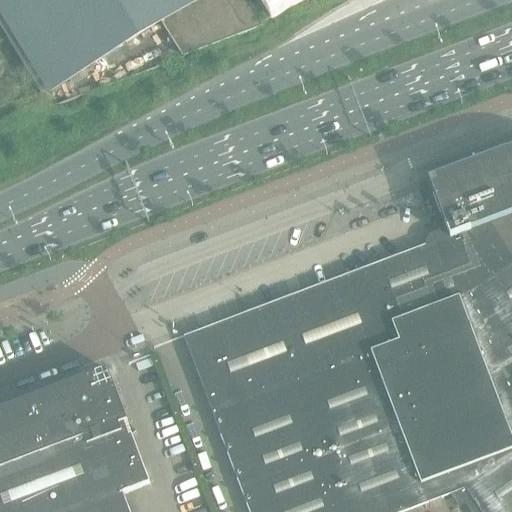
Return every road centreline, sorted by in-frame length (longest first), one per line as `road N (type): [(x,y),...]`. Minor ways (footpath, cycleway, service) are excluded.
road 1 (secondary): [(0,253),(123,198),(511,51)]
road 2 (unclassified): [(511,125),(142,275),(107,299)]
road 3 (secondary): [(390,33),(211,104),(0,208)]
road 4 (unclassified): [(107,299),(113,334),(0,377)]
road 5 (secondary): [(0,296),(75,275),(94,281),(107,299)]
